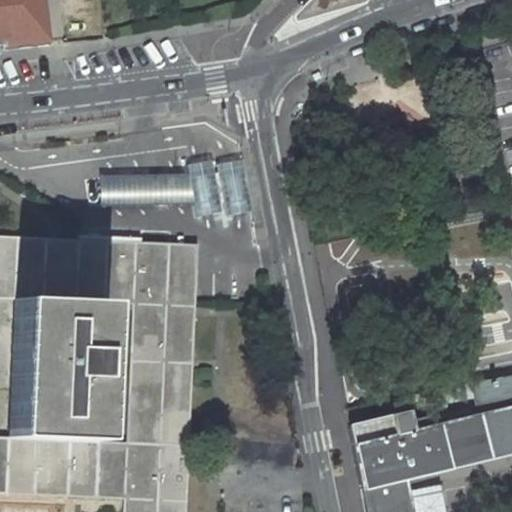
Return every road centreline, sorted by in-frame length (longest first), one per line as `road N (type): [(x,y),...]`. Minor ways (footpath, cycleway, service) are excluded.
road 1 (residential): [(333,511),(254,111),(255,70)]
road 2 (secondary): [(0,102),(255,70)]
road 3 (secondary): [(255,70),(386,16)]
